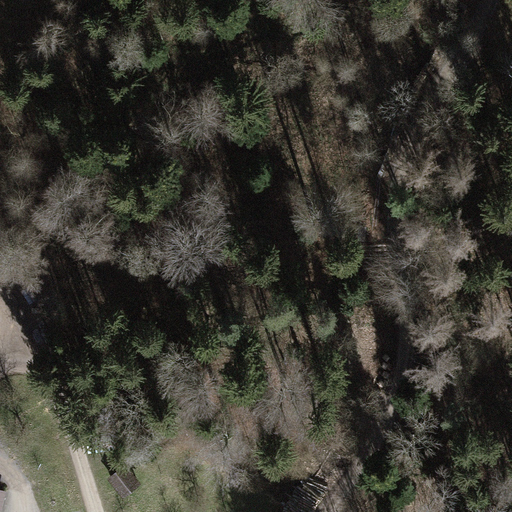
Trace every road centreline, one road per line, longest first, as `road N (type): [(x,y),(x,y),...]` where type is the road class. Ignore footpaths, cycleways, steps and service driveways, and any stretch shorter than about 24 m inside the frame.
road 1 (track): [(323,511),(388,420),(406,346),(398,253),(404,172),(443,68),(492,0)]
road 2 (track): [(98,511),(47,375),(12,341),(0,297)]
